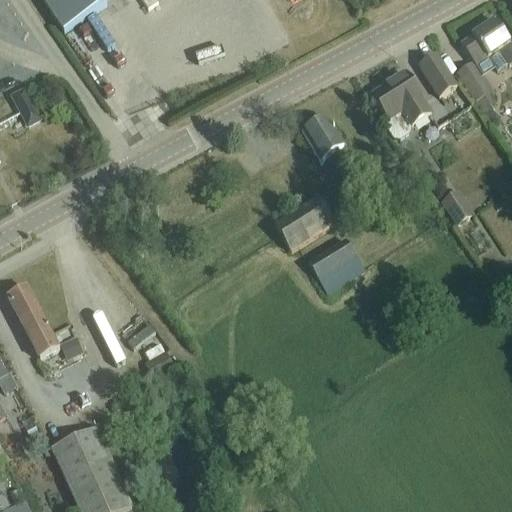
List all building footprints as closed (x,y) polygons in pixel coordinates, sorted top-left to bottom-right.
[(40,0),(64,36),(119,0),(40,0)] [(473,66),(457,77),(489,126),(494,122),(488,112),(496,107),(490,97),(493,95),(478,71),(489,63),(497,76),(508,69),(509,71),(511,68),(511,48),(496,24),(461,48),(473,66)] [(197,78),(220,70),(214,53),(191,61),(197,78)] [(419,69),(439,101),(457,89),(437,58),(419,69)] [(406,77),(373,99),(389,124),(384,127),(394,141),(400,142),(410,136),(411,130),(431,117),(422,103),(422,102),(406,77)] [(27,131),(40,124),(25,94),(12,100),(27,131)] [(492,112),(503,125),(511,117),(511,107),(505,100),(492,112)] [(338,181),(357,169),(351,159),(347,152),(328,123),(302,139),(321,169),(328,164),(338,181)] [(274,230),(291,257),(336,229),(319,202),(274,230)] [(450,203),(441,209),(456,232),(475,220),(463,203),(454,209),(450,203)] [(328,300),(355,283),(354,283),(365,276),(357,262),(358,262),(347,244),(308,269),(328,300)] [(27,291),(7,301),(21,327),(23,326),(36,351),(34,351),(40,364),(60,354),(27,291)] [(77,343),(62,350),(68,364),(84,357),(77,343)] [(144,366),(153,383),(176,371),(167,354),(144,366)] [(0,389),(5,399),(18,392),(0,357),(0,356),(0,389)] [(32,421),(23,426),(30,439),(31,438),(37,449),(43,446),(38,435),(38,434),(32,421)] [(77,511),(132,511),(97,434),(52,454),(77,511)] [(0,485),(0,511),(8,511),(12,511),(0,485)]
